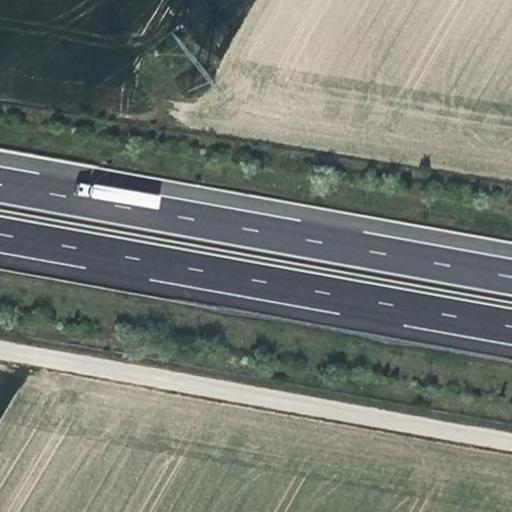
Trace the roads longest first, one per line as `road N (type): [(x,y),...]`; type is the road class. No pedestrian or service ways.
road 1 (motorway): [(511,276),(0,184)]
road 2 (motorway): [(0,233),(511,325)]
road 3 (track): [(511,443),(0,353)]
